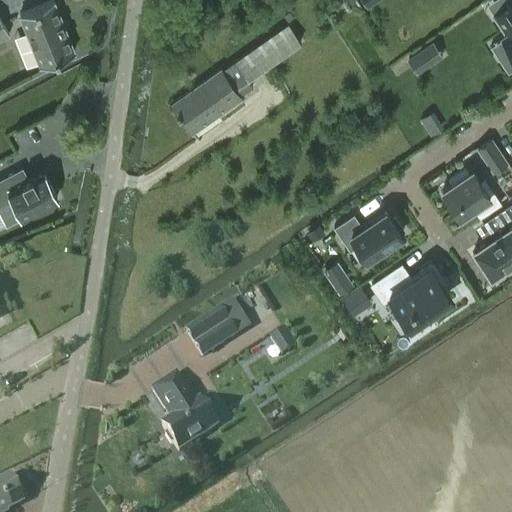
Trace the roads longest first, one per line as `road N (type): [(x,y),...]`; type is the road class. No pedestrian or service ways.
road 1 (unclassified): [(40,511),(131,0)]
road 2 (residential): [(441,237),(403,180),(511,108)]
